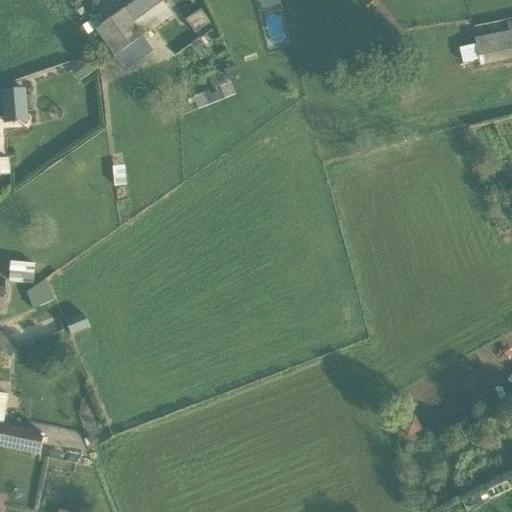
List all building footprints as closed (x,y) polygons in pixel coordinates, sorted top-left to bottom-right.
[(116,58),(171,17),(158,0),(139,0),(109,23),(101,12),(89,21),(116,58)] [(165,44),(176,57),(214,28),(201,12),(179,29),(181,32),(165,44)] [(474,40),(479,68),(511,61),(511,23),(504,25),(506,34),(474,40)] [(79,84),(93,74),(83,61),(69,71),(79,84)] [(29,128),(26,93),(0,95),(3,130),(29,128)] [(0,155),(0,178),(10,178),(8,159),(0,159),(0,155)] [(35,266),(12,263),(10,282),(34,284),(35,266)] [(34,308),(54,299),(47,282),(27,291),(34,308)] [(0,449),(39,456),(43,435),(2,428),(7,397),(0,395),(0,449)]
